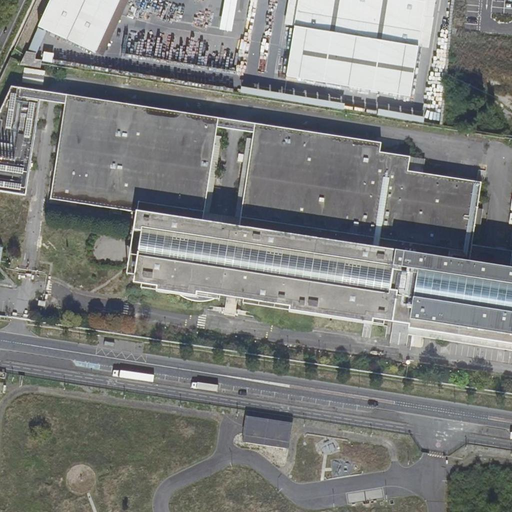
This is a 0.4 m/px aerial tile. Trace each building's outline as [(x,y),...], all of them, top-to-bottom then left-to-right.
[(49,0),(38,25),(96,52),(120,0),(49,0)] [(236,12),(237,0),(226,0),(223,26),(232,28),(232,26),(229,26),(230,21),(228,21),(230,11),(236,12)] [(256,0),(250,0),(236,87),(243,88),(256,0)] [(298,0),(294,26),(419,45),(425,0),(298,0)] [(411,94),(419,45),(294,26),(287,76),(411,94)] [(40,64),(41,59),(33,58),(24,57),(21,64),(40,66),(40,64)] [(43,86),(45,71),(25,68),(22,83),(43,86)] [(40,92),(10,88),(0,109),(0,192),(24,196),(40,92)] [(215,120),(63,96),(48,200),(133,213),(130,233),(137,233),(129,285),(153,288),(152,292),(176,296),(183,301),(192,303),(201,302),(210,300),(215,298),(284,309),(284,313),(366,326),(367,321),(387,325),(386,333),(511,352),(511,271),(505,270),(507,253),(466,246),(467,242),(473,243),(478,211),(472,211),(476,186),(402,175),(404,160),(373,156),(375,146),(250,126),(236,219),(205,214),(205,220),(200,220),(215,120)] [(113,239),(46,228),(41,259),(108,270),(113,239)] [(288,450),(292,424),(246,417),(242,443),(288,450)]
